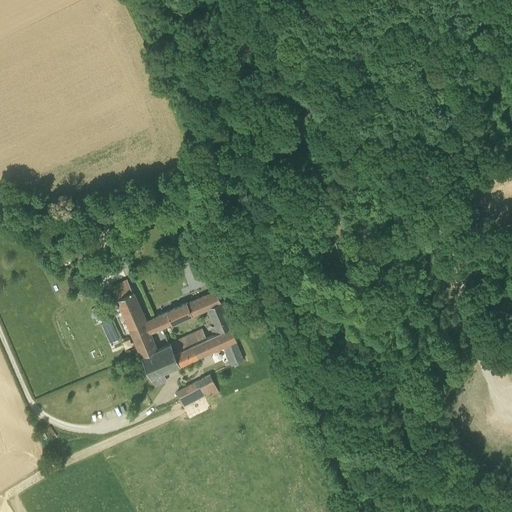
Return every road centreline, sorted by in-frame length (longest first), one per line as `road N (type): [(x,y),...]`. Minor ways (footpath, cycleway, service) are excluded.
road 1 (track): [(200,167),(262,151),(324,122),(504,7)]
road 2 (track): [(0,333),(35,405),(68,426),(119,426),(147,414),(159,392),(186,373)]
road 3 (unclassified): [(0,197),(90,217),(200,167)]
